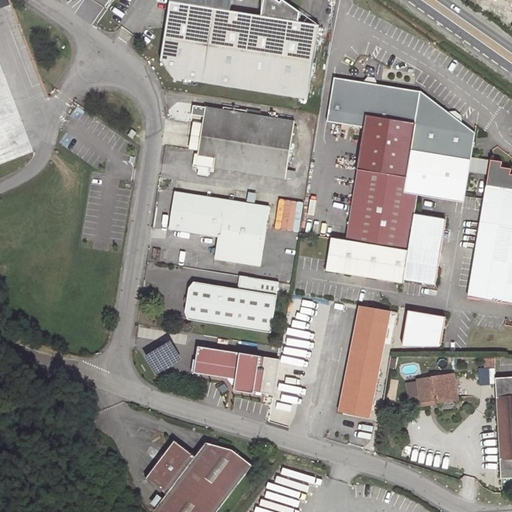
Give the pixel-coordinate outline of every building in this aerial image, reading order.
[(308,99),(320,25),(299,22),(300,12),(282,0),(281,0),(280,3),(276,0),(263,0),(261,16),(230,11),(232,0),(170,0),(161,60),(173,78),(308,99)] [(416,195),(431,100),(421,92),(369,84),(334,78),(327,122),(364,128),(346,241),(408,251),(413,215),(415,205),(416,195)] [(469,172),(472,157),(475,133),(454,117),(431,100),(416,195),(464,203),(469,172)] [(294,127),(295,123),(275,120),(270,119),(260,117),(240,114),(205,109),(205,108),(193,106),(192,115),(204,117),(203,123),(199,151),(198,154),(195,153),(193,167),(196,167),(198,170),(198,175),(208,177),(209,172),(214,172),(214,168),(286,180),(286,176),(287,170),(291,149),(294,127)] [(199,151),(203,123),(193,122),(189,149),(199,151)] [(135,130),(131,127),(127,132),(131,136),(135,130)] [(477,173),(480,158),(472,157),(469,172),(477,173)] [(488,175),(491,160),(480,158),(477,173),(488,175)] [(511,174),(510,175),(511,169),(501,167),(502,162),(491,160),(488,175),(468,297),(511,304),(511,174)] [(295,178),(296,171),(287,170),(286,176),(295,178)] [(260,266),(270,208),(175,193),(169,229),(221,237),(219,247),(227,249),(225,260),(260,266)] [(255,202),(256,194),(249,193),(247,201),(255,202)] [(298,232),(303,202),(279,198),(274,228),(298,232)] [(435,284),(445,220),(413,215),(408,251),(403,279),(435,284)] [(403,279),(408,251),(346,241),(331,238),(326,270),(403,283),(403,279)] [(225,260),(227,249),(219,247),(217,259),(225,260)] [(239,290),(195,283),(189,288),(185,312),(188,320),(271,333),(279,282),(243,276),(241,290),(239,290)] [(369,417),(390,312),(360,306),(340,411),(369,417)] [(441,345),(446,317),(408,310),(402,345),(441,345)] [(264,357),(198,347),(194,373),(228,378),(236,380),(235,385),(234,391),(254,394),(254,392),(262,393),(265,371),(262,370),(264,357)] [(494,366),(494,358),(483,358),(484,367),(494,366)] [(436,403),(457,400),(453,374),(418,380),(421,397),(421,400),(435,398),(436,403)] [(511,396),(510,396),(510,391),(511,391),(511,376),(495,378),(501,478),(511,477),(511,396)] [(290,411),(291,404),(298,405),(299,398),(280,395),(278,409),(290,411)] [(435,398),(421,400),(422,406),(436,404),(436,403),(435,398)] [(217,511),(252,466),(232,450),(206,443),(196,457),(174,441),(164,455),(159,462),(146,478),(167,494),(154,511),(155,511),(217,511)] [(155,507),(162,498),(157,494),(150,503),(155,507)]
